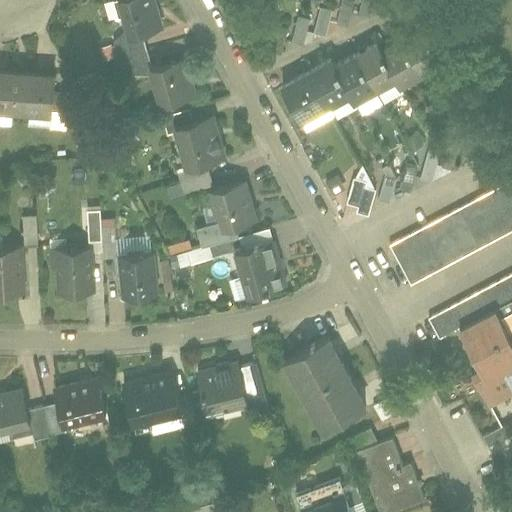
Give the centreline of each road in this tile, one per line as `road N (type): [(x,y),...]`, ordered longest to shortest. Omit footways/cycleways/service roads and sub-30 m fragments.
road 1 (residential): [(353,287),(221,329),(117,342),(0,341)]
road 2 (residential): [(353,287),(200,0)]
road 3 (residential): [(479,511),(427,403),(353,287)]
